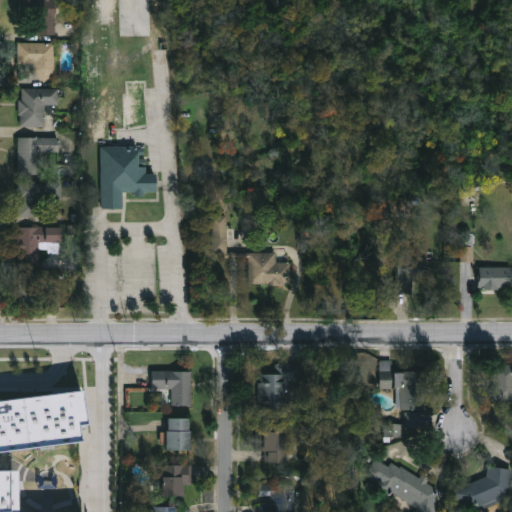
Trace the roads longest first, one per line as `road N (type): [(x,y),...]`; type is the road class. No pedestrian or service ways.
road 1 (tertiary): [(511,335),(0,337)]
road 2 (residential): [(231,336),(233,511)]
